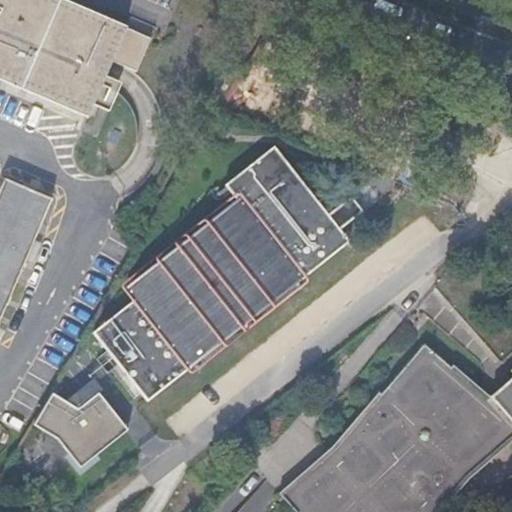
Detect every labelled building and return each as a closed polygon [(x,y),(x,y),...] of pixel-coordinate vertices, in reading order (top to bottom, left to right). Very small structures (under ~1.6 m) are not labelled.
[(62,0),(0,0),(0,77),(89,115),(114,60),(137,70),(152,37),(62,0)] [(238,126),(222,118),(218,127),(234,135),(238,126)] [(135,297),(92,333),(147,402),(349,242),(340,229),(362,212),(350,197),(327,215),(273,146),(224,185),(235,200),(126,286),(135,297)] [(0,325),(55,198),(6,178),(0,193),(0,325)] [(433,511),(464,477),(511,434),(511,383),(490,403),(450,369),(423,347),(335,450),(282,496),(296,511),(433,511)] [(83,417),(80,413),(101,396),(104,394),(96,384),(67,406),(74,411),(73,412),(79,420),(83,417)] [(82,472),(130,434),(101,396),(80,413),(83,417),(79,420),(73,412),(74,411),(67,406),(52,398),(34,429),(60,445),(82,472)]
